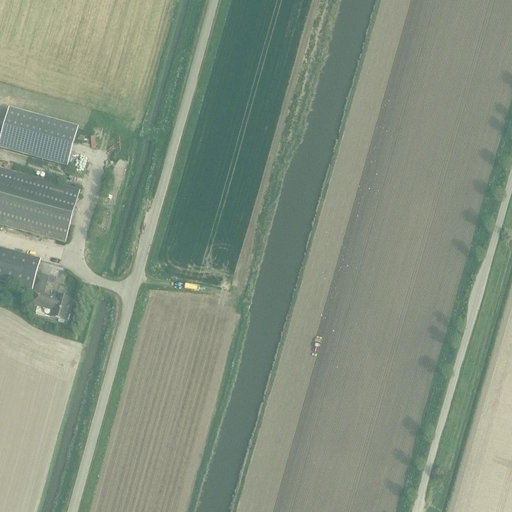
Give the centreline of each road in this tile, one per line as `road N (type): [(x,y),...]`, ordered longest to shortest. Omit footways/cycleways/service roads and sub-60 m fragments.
road 1 (unclassified): [(72,511),(213,0)]
road 2 (unclassified): [(416,511),(511,176)]
road 3 (track): [(146,245),(162,143),(143,129)]
